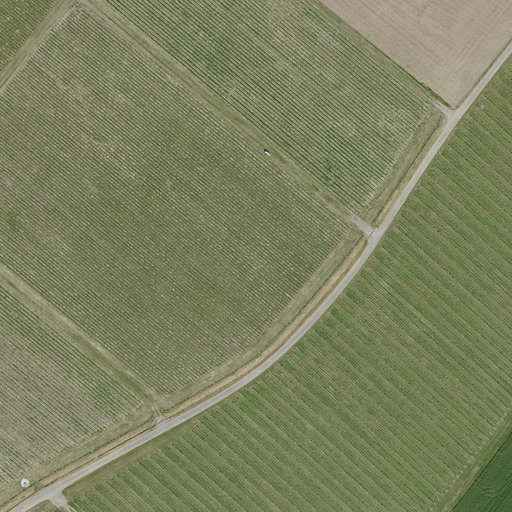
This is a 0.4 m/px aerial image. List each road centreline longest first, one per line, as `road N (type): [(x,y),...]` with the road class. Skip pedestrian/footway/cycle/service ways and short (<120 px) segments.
road 1 (unclassified): [(511,47),(353,272),(274,358),(18,511)]
road 2 (track): [(378,236),(92,0)]
road 3 (track): [(164,428),(145,391),(0,271)]
road 4 (track): [(457,117),(311,0)]
